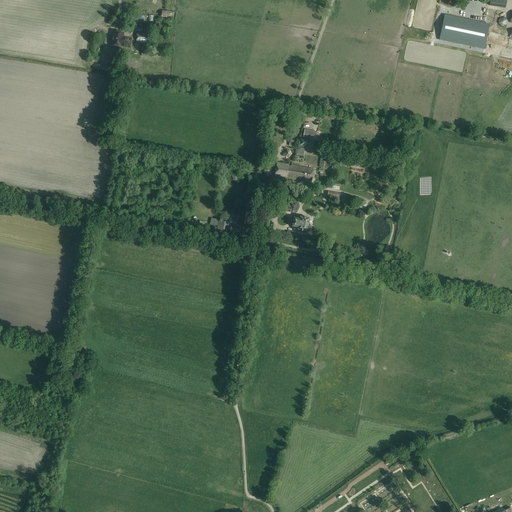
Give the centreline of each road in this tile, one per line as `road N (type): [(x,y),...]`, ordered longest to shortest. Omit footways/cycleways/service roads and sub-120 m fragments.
road 1 (unclassified): [(511,305),(257,251)]
road 2 (track): [(104,220),(257,251)]
road 3 (track): [(234,403),(257,251)]
